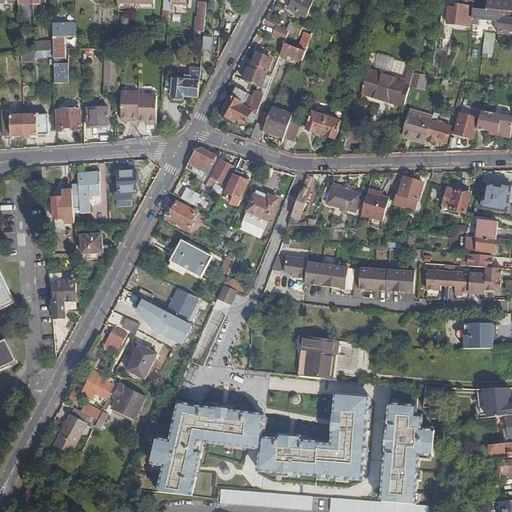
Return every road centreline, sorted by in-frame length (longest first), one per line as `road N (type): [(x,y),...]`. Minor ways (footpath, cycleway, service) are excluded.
road 1 (residential): [(184,146),(0,499)]
road 2 (residential): [(511,161),(306,165),(193,131)]
road 3 (residential): [(14,158),(184,146)]
road 4 (residential): [(262,0),(193,131)]
